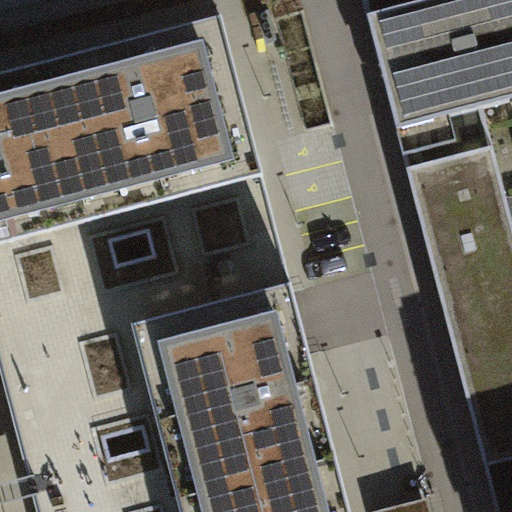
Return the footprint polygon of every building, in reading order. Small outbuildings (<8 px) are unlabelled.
[(511,0),(359,0),(396,133),(484,110),(511,102),(511,0)] [(219,18),(0,75),(0,361),(39,511),(348,511),(290,289),(261,177),(219,18)] [(396,133),(420,223),(508,200),(484,110),(396,133)] [(420,223),(441,302),(511,283),(511,214),(508,200),(420,223)] [(511,283),(441,302),(462,384),(511,370),(511,283)] [(511,370),(462,384),(484,468),(511,460),(511,370)] [(511,511),(511,460),(484,468),(492,497),(495,511),(511,511)]
